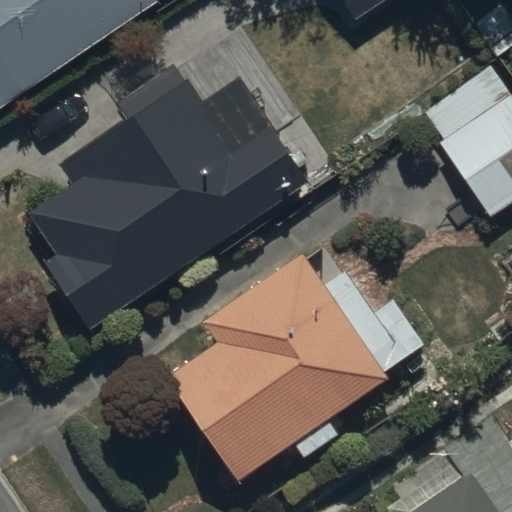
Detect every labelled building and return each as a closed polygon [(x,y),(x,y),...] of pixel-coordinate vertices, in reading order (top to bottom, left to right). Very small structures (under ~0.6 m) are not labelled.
[(0,0),(0,112),(161,4),(158,0),(0,0)] [(344,0),(357,19),(385,0),(344,0)] [(91,336),(307,187),(237,85),(201,110),(173,69),(117,107),(128,122),(61,169),(75,188),(31,219),(58,259),(44,269),(91,336)] [(511,208),(511,98),(493,70),(423,117),(492,221),(511,208)] [(330,427),(389,384),(385,378),(425,348),(391,302),(373,315),(344,276),(338,281),(320,256),(310,263),(303,254),(202,327),(217,347),(164,387),(241,491),(295,451),(304,464),(339,438),(330,427)] [(511,511),(511,444),(509,446),(491,420),(398,486),(407,499),(388,511),(511,511)]
